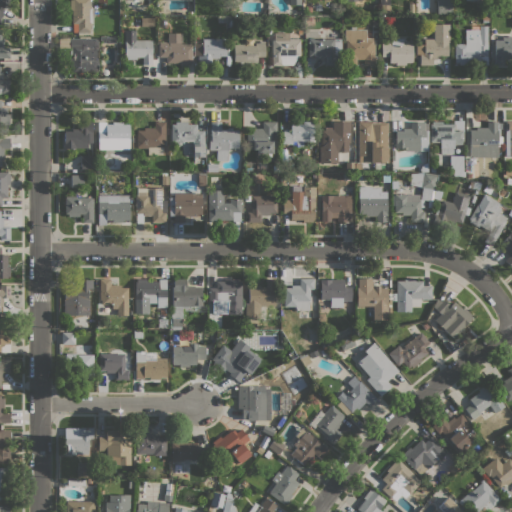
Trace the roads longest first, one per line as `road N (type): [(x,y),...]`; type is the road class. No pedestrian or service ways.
road 1 (residential): [(39,511),(38,0)]
road 2 (residential): [(511,326),(480,280),(425,252),(38,250)]
road 3 (residential): [(38,92),(511,92)]
road 4 (residential): [(314,511),(410,406),(511,331)]
road 5 (residential): [(39,402),(195,402)]
